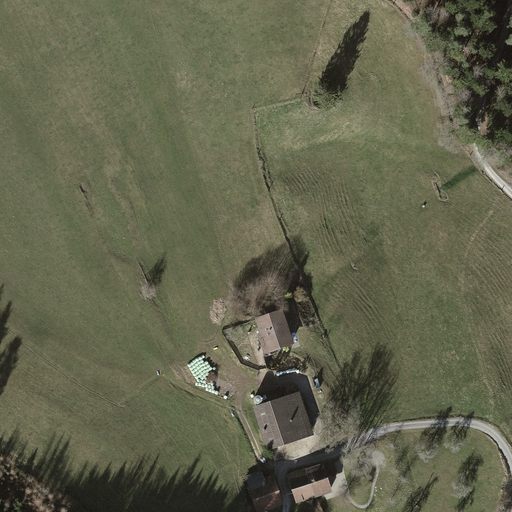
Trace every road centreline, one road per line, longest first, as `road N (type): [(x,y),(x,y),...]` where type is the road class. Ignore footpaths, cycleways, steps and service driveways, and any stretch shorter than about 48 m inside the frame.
road 1 (residential): [(511,462),(486,428),(453,422),(384,429),(295,463)]
road 2 (track): [(511,193),(481,157),(476,136),(510,0)]
